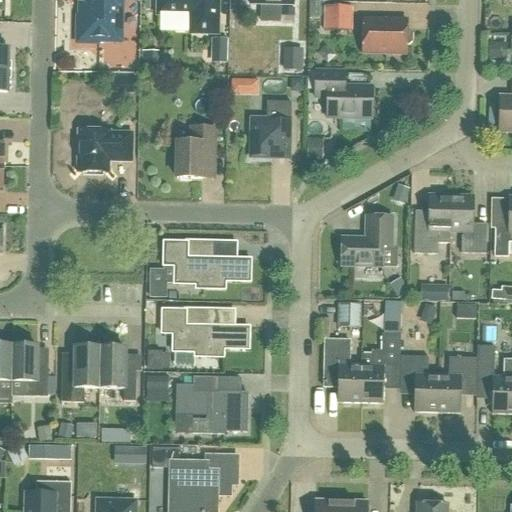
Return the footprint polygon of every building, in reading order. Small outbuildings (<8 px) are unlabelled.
[(120,43),(121,0),(86,0),(86,7),(79,7),(79,18),(76,18),(76,45),(98,45),(98,42),(120,43)] [(216,34),(216,0),(158,0),(158,15),(191,16),(191,34),(216,34)] [(347,33),(347,9),(323,8),(322,32),(347,33)] [(408,46),(412,43),(412,35),(409,32),(406,32),(407,22),(388,22),(363,21),(362,55),(387,55),(406,55),(406,46),(408,46)] [(226,66),(226,40),(210,40),(209,65),(226,66)] [(490,46),(489,60),(505,60),(506,46),(490,46)] [(0,72),(11,72),(11,65),(7,61),(7,50),(0,50),(0,72)] [(285,56),(284,70),(300,70),(301,56),(285,56)] [(141,62),(141,74),(159,74),(159,63),(141,62)] [(10,80),(11,72),(0,72),(0,94),(7,94),(7,83),(10,80)] [(371,121),(372,89),(344,88),(344,74),(315,73),(314,100),(327,100),(326,120),(371,121)] [(231,82),(231,96),(243,97),(244,82),(231,82)] [(511,133),(511,99),(500,99),(499,133),(511,133)] [(289,161),(290,104),(266,104),(266,120),(250,120),(249,160),(289,161)] [(213,181),(214,130),(191,129),(191,144),(177,144),(176,180),(213,181)] [(131,164),(132,135),(110,134),(110,133),(78,132),(77,174),(109,175),(109,163),(131,164)] [(308,142),(308,160),(320,160),(321,142),(308,142)] [(449,245),(450,233),(451,198),(429,198),(428,228),(414,228),(414,256),(437,256),(438,245),(449,245)] [(451,198),(450,233),(461,234),(461,255),(485,255),(485,226),(472,226),(473,199),(451,198)] [(511,243),(511,199),(509,200),(508,231),(494,230),(494,259),(508,259),(508,244),(511,243)] [(391,249),(392,219),(365,219),(365,241),(341,240),(341,268),(382,269),(382,249),(391,249)] [(211,260),(211,244),(186,243),(185,245),(164,244),(163,267),(174,268),(174,286),(196,286),(196,290),(224,291),(224,283),(249,283),(250,261),(211,260)] [(401,284),(391,290),(397,299),(407,293),(401,284)] [(166,287),(150,287),(150,298),(166,299),(166,287)] [(422,288),(421,302),(446,303),(446,288),(422,288)] [(452,295),(452,303),(464,303),(464,295),(452,295)] [(360,330),(360,307),(336,306),(336,329),(360,330)] [(408,306),(407,323),(437,324),(437,307),(408,306)] [(456,308),(455,321),(475,321),(476,308),(456,308)] [(210,328),(210,312),(184,311),(184,313),(162,312),(161,335),(173,335),(172,353),(194,354),(194,358),(223,359),(223,351),(248,351),(248,329),(210,328)] [(399,368),(399,358),(400,335),(381,335),(381,352),(371,352),(371,356),(359,356),(359,367),(361,367),(360,406),(383,406),(383,368),(399,368)] [(361,367),(359,367),(349,367),(349,343),(324,342),(324,374),(338,374),(337,405),(360,406),(361,367)] [(0,383),(11,384),(12,348),(0,347),(0,383)] [(476,360),(476,385),(492,386),(491,417),(511,416),(511,361),(503,361),(502,378),(493,378),(494,348),(477,347),(476,360)] [(12,348),(11,384),(36,384),(35,399),(47,399),(47,374),(36,374),(37,348),(12,348)] [(99,390),(100,350),(75,349),(74,377),(61,377),(61,404),(83,405),(83,390),(99,390)] [(100,350),(99,390),(123,391),(123,403),(135,403),(135,378),(124,378),(125,350),(100,350)] [(161,372),(161,354),(146,353),(146,372),(161,372)] [(437,415),(438,377),(427,376),(427,359),(399,358),(399,368),(399,387),(414,387),(414,415),(437,415)] [(476,388),(476,385),(476,360),(448,359),(448,377),(438,377),(437,415),(460,416),(460,388),(476,388)] [(147,376),(146,392),(168,392),(168,379),(162,379),(162,377),(156,376),(147,376)] [(217,394),(217,380),(193,380),(193,389),(177,388),(176,416),(206,416),(206,422),(192,422),(192,435),(223,436),(223,433),(246,434),(247,395),(217,394)] [(60,428),(57,439),(70,441),(72,431),(60,428)] [(49,432),(37,433),(39,444),(50,442),(49,432)] [(103,432),(103,445),(115,445),(115,432),(103,432)] [(27,462),(42,463),(42,449),(28,448),(27,462)] [(58,449),(58,463),(70,463),(70,449),(58,449)] [(130,450),(130,465),(144,465),(145,451),(130,450)] [(237,486),(237,458),(206,458),(205,464),(170,464),(168,511),(216,511),(216,497),(230,497),(230,486),(237,486)] [(70,511),(71,484),(40,484),(40,494),(24,494),(23,511),(55,511),(70,511)] [(133,511),(134,502),(95,501),(95,511),(133,511)] [(340,511),(341,504),(315,503),(314,511),(340,511)]
